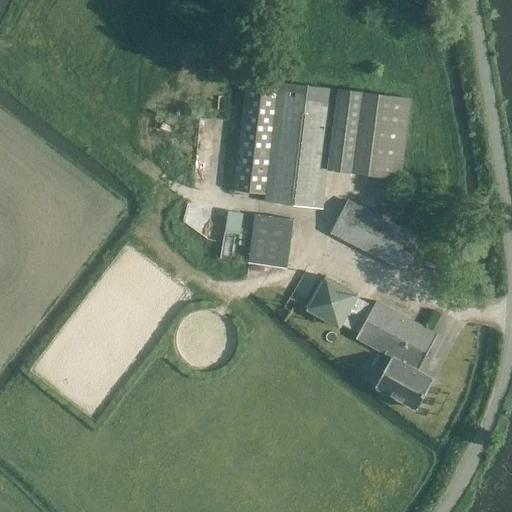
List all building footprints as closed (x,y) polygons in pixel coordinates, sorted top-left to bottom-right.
[(233,190),(265,194),(265,201),(324,209),(329,169),(402,178),(412,98),(364,92),(355,91),(246,79),(233,190)] [(405,272),(423,238),(348,199),(331,234),(405,272)] [(244,236),(245,210),(229,209),(228,235),(244,236)] [(247,275),(257,276),(258,266),(287,269),(294,219),(255,214),(249,256),(247,275)] [(358,295),(359,294),(325,275),(306,309),(340,328),(358,295)] [(357,338),(392,357),(418,371),(438,334),(377,299),(357,338)] [(434,379),(418,371),(392,357),(376,386),(418,408),(434,379)]
